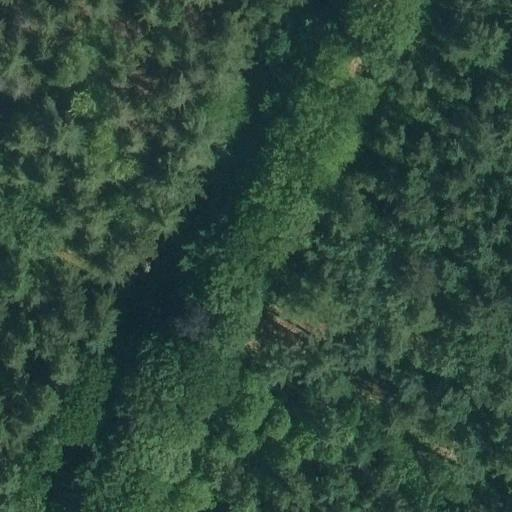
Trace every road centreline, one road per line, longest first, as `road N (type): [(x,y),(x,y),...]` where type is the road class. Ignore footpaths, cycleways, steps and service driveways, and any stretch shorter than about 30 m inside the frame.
road 1 (track): [(369,0),(95,511)]
road 2 (track): [(511,508),(192,332)]
road 3 (track): [(0,223),(192,332)]
